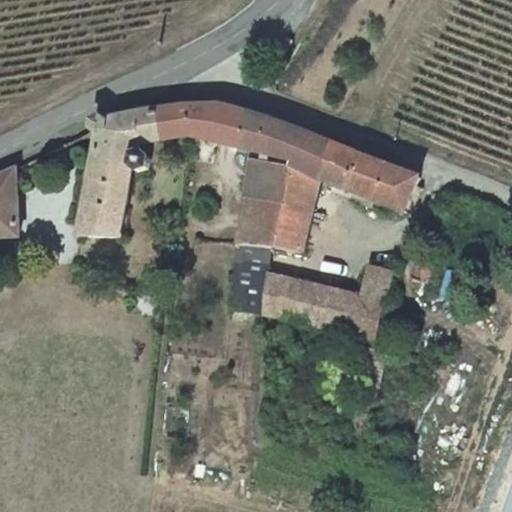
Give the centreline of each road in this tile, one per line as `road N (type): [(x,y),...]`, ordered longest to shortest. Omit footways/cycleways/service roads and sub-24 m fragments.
road 1 (unclassified): [(179,67),(511,198)]
road 2 (tertiary): [(179,67),(0,155)]
road 3 (tertiary): [(280,0),(179,67)]
